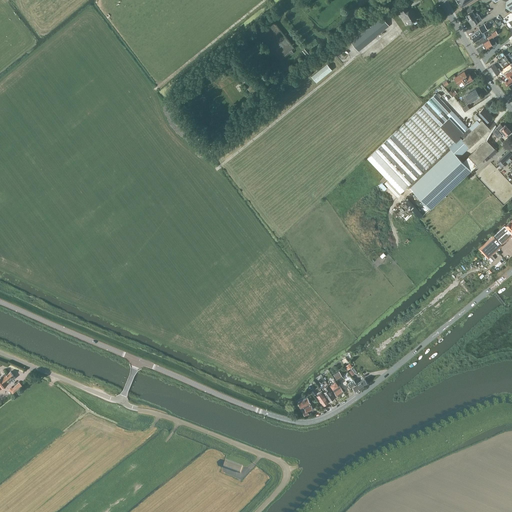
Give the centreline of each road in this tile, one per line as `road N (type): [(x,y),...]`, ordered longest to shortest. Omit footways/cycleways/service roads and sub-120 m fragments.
road 1 (tertiary): [(137,360),(258,411),(310,422),(365,391),(511,272)]
road 2 (unclassified): [(254,511),(284,481),(282,462),(120,401)]
road 3 (tertiary): [(137,360),(0,302)]
road 4 (unclassified): [(120,401),(0,353)]
road 5 (tertiary): [(511,108),(441,0)]
